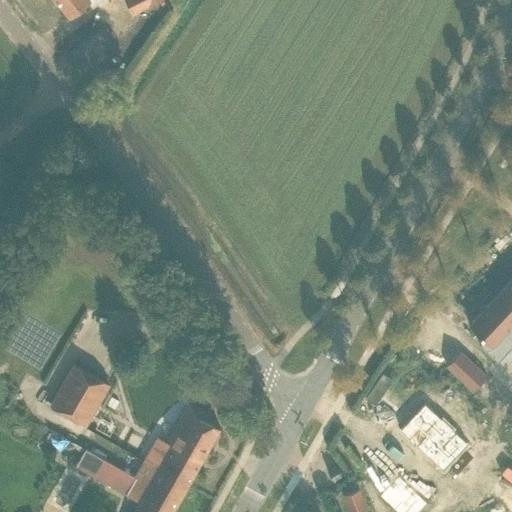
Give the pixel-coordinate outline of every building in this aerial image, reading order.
[(55,0),(67,15),(86,0),(89,0),(92,4),(96,0),(55,0)] [(124,0),(131,12),(153,0),(124,0)] [(511,277),(464,328),(480,342),(475,348),(493,365),(511,346),(501,336),(511,324),(511,277)] [(455,354),(441,368),(467,393),(481,378),(455,354)] [(48,404),(85,426),(109,384),(72,362),(48,404)] [(187,484),(219,427),(203,418),(207,412),(189,402),(176,424),(182,427),(166,455),(151,447),(145,458),(160,466),(159,468),(187,484)] [(449,431),(451,429),(438,417),(436,419),(419,403),(394,430),(438,471),(463,444),(449,431)] [(75,466),(137,501),(131,511),(170,511),(187,484),(159,468),(160,466),(145,458),(144,460),(142,459),(133,476),(84,449),(75,466)] [(343,493),(349,511),(365,511),(357,488),(343,493)]
